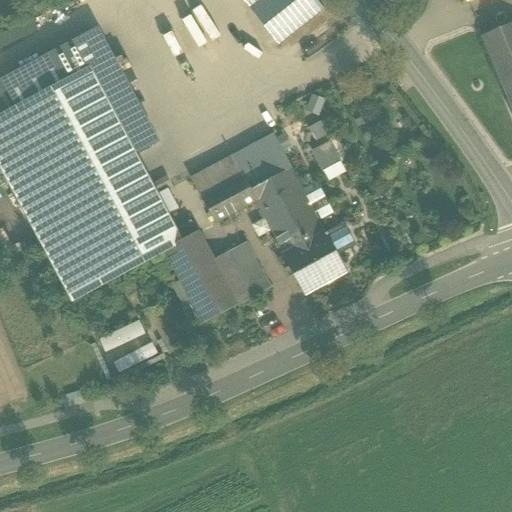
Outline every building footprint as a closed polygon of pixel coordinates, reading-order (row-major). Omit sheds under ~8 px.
[(324,12),(314,0),(245,0),(281,46),(324,12)] [(511,24),(482,37),(501,81),(511,76),(511,24)] [(134,156),(159,143),(97,28),(0,79),(0,109),(3,116),(88,70),(134,156)] [(3,116),(0,117),(0,165),(72,300),(163,251),(180,241),(134,156),(88,70),(3,116)] [(511,76),(501,81),(511,108),(511,76)] [(325,101),(311,96),(305,112),(319,117),(325,101)] [(327,119),(308,129),(316,143),(335,132),(327,119)] [(272,136),(252,147),(260,160),(279,150),(272,136)] [(341,163),(330,142),(311,152),(322,173),(341,163)] [(184,155),(189,165),(216,154),(212,144),(184,155)] [(252,147),(233,157),(244,176),(243,177),(250,191),(290,170),(279,150),(260,160),(252,147)] [(233,157),(190,180),(201,199),(243,177),(244,176),(233,157)] [(325,235),(290,170),(250,191),(256,202),(285,256),(325,235)] [(243,177),(201,199),(215,224),(256,202),(250,191),(243,177)] [(180,241),(163,251),(203,325),(238,306),(214,261),(198,232),(180,241)] [(285,256),(284,257),(304,294),(345,272),(325,234),(285,256)] [(233,251),(214,261),(238,306),(257,296),(233,251)] [(143,320),(101,337),(115,372),(157,355),(143,320)] [(256,511),(248,495),(213,511),(256,511)]
